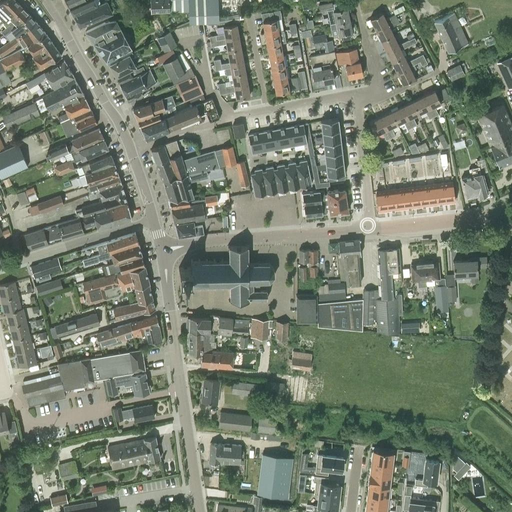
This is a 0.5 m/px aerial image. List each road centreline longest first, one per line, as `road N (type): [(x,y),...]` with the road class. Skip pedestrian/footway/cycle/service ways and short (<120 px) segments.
road 1 (tertiary): [(198,511),(161,248)]
road 2 (tertiary): [(161,248),(370,229)]
road 3 (tertiary): [(152,218),(116,118),(63,31)]
road 4 (residential): [(152,218),(0,265)]
road 5 (tertiary): [(370,229),(511,209)]
road 6 (residential): [(370,229),(354,97)]
